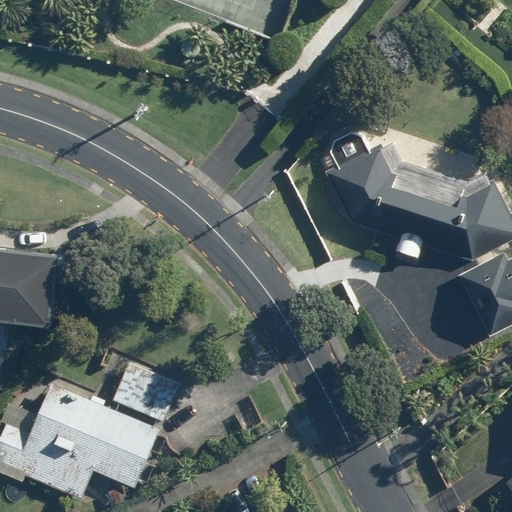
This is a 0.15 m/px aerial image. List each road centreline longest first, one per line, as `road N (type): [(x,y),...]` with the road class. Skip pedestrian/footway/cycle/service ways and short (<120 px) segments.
road 1 (residential): [(0,109),(118,156),(179,199),(246,263),(295,332),(385,511)]
road 2 (unknown): [(214,233),(411,0)]
